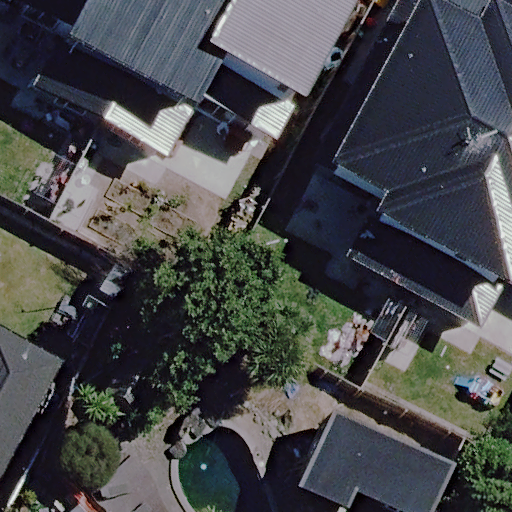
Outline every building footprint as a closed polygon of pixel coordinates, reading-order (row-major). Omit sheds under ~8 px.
[(5,0),(63,30),(32,88),(95,122),(125,67),(160,0),(5,0)] [(160,0),(125,67),(95,122),(160,156),(190,101),(267,143),(343,0),(160,0)] [(437,238),(511,97),(511,24),(484,10),(487,5),(478,0),(397,0),(309,166),(374,200),(342,260),(407,294),(437,238)] [(511,97),(437,238),(407,294),(472,329),(502,273),(511,278),(511,97)] [(0,316),(23,297),(0,269),(0,316)] [(0,449),(23,408),(0,395),(0,449)] [(426,511),(444,472),(327,419),(301,476),(381,511),(426,511)]
